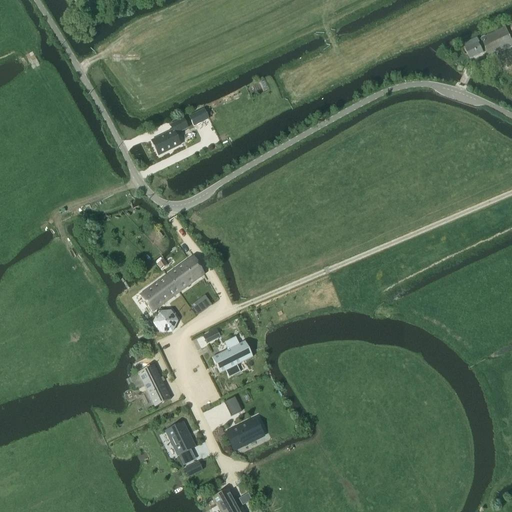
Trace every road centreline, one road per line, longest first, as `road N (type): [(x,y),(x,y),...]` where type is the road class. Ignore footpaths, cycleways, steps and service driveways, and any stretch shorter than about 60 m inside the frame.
road 1 (tertiary): [(511,116),(443,87),(404,86),(192,201),(168,205),(140,182),(36,0)]
road 2 (residential): [(511,192),(186,329),(173,358),(227,476)]
road 3 (track): [(168,205),(227,311)]
